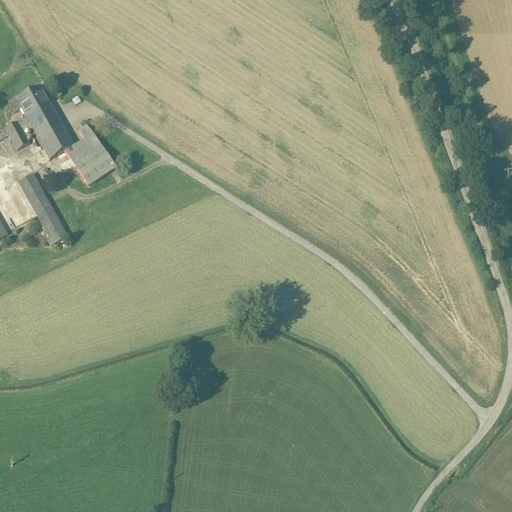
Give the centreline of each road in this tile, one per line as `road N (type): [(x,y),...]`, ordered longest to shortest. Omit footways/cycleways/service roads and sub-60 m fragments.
road 1 (residential): [(511,335),(394,0)]
road 2 (residential): [(417,511),(490,421),(511,360)]
